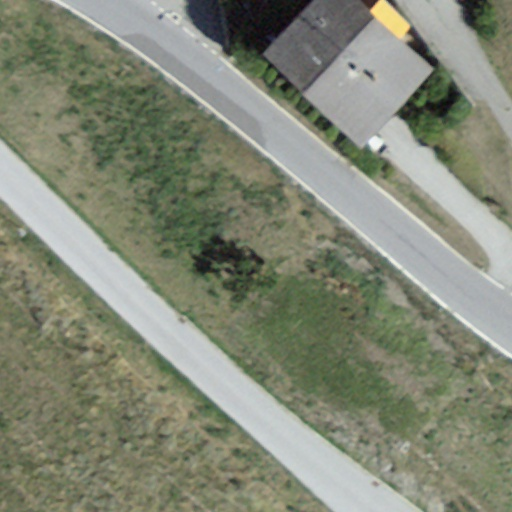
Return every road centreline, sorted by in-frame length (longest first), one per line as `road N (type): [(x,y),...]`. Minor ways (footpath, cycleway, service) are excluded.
road 1 (unclassified): [(0,171),(233,397),(387,511)]
road 2 (tertiary): [(143,18),(430,276),(511,326)]
